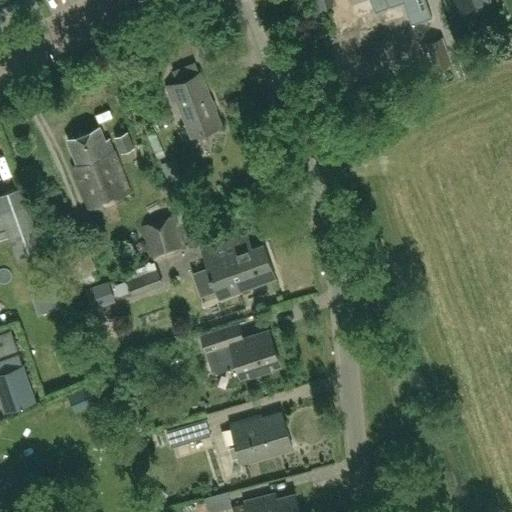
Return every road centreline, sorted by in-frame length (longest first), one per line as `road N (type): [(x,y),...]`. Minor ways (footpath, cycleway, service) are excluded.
road 1 (residential): [(363,511),(331,231),(241,0)]
road 2 (tertiary): [(0,57),(110,0)]
